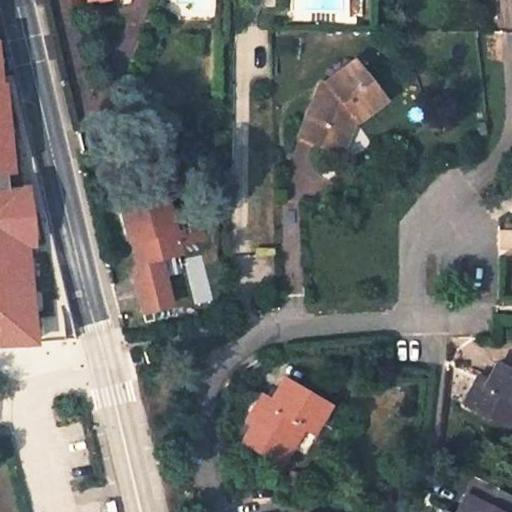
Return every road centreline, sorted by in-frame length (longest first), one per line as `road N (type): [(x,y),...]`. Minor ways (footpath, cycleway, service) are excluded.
road 1 (tertiary): [(13,0),(139,511)]
road 2 (residential): [(220,511),(202,406),(225,352),(290,320),(410,317)]
road 3 (residential): [(410,317),(485,320),(485,254),(474,225),(439,214),(418,226),(409,249)]
